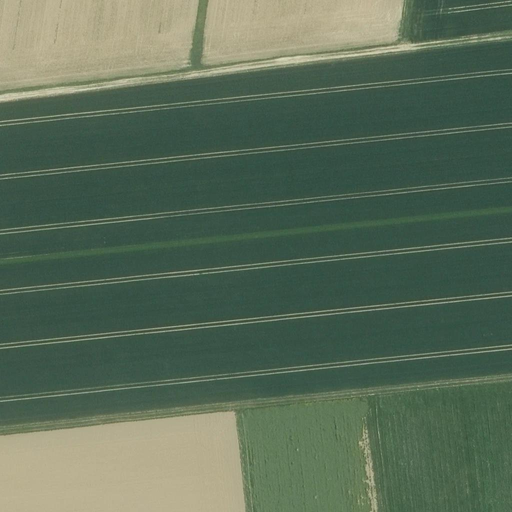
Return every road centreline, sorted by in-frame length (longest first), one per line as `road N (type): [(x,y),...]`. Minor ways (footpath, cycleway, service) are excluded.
road 1 (track): [(0,100),(511,36)]
road 2 (track): [(511,379),(0,432)]
